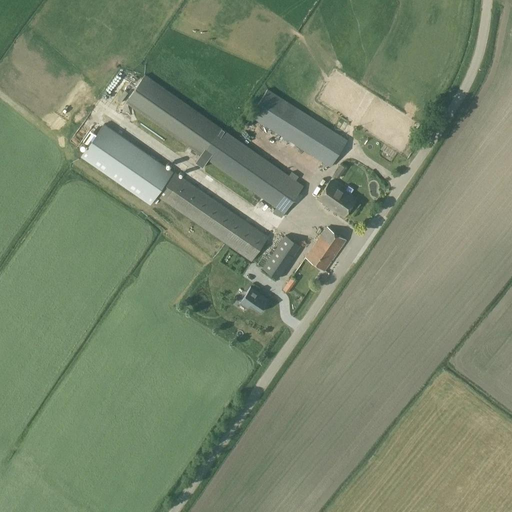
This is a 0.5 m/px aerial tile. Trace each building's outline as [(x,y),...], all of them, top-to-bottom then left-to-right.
[(119,83),(125,88),(133,79),(127,74),(119,83)] [(289,175),(144,74),(125,102),(200,155),(195,162),(203,168),(208,160),(276,208),(274,211),(282,217),(304,185),(296,180),(298,176),(291,172),(289,175)] [(331,167),(348,140),(268,90),(250,117),(331,167)] [(149,205),(172,172),(104,123),(80,156),(149,205)] [(256,264),(269,244),(265,240),(267,236),(180,176),(163,200),(256,264)] [(343,217),(355,199),(330,181),(318,199),(343,217)] [(150,216),(166,228),(169,224),(154,212),(150,216)] [(324,271),(332,260),(346,241),(327,227),(306,257),(324,271)] [(277,279),(300,246),(284,235),(262,268),(277,279)] [(287,293),(296,280),(291,276),(282,289),(287,293)] [(251,286),(242,299),(260,312),(269,299),(251,286)]
